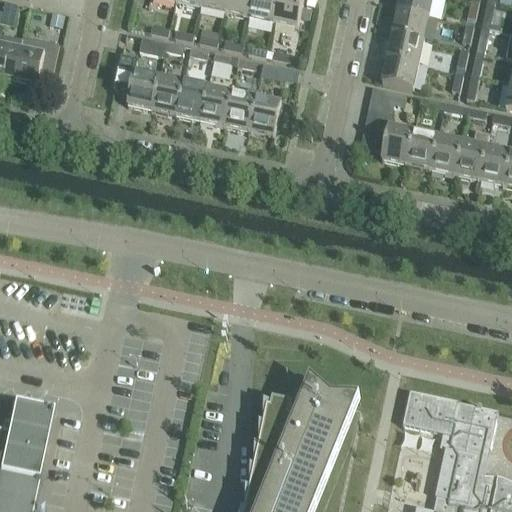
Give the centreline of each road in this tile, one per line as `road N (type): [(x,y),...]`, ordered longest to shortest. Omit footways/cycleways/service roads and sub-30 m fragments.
road 1 (tertiary): [(511,322),(0,219)]
road 2 (residential): [(326,191),(69,138)]
road 3 (residential): [(326,191),(365,0)]
road 4 (residential): [(511,232),(326,191)]
road 5 (residential): [(69,138),(99,0)]
